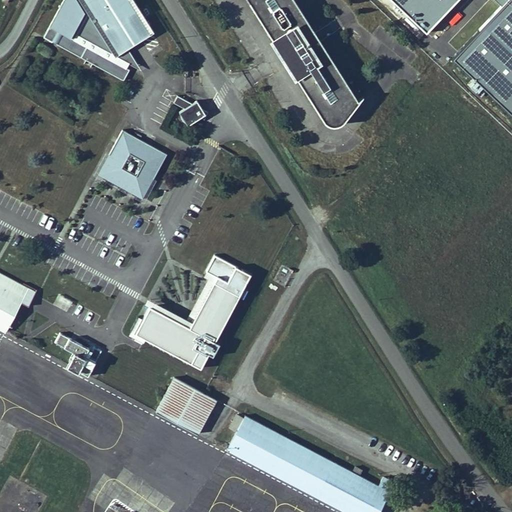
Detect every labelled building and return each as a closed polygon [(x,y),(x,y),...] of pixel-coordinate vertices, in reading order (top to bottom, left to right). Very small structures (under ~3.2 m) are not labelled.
[(131,45),(159,28),(141,0),(63,0),(46,32),(127,76),(134,62),(144,67),(131,45)] [(304,0),(255,0),(323,103),(333,117),(336,118),(341,119),(346,118),(351,115),(355,112),(359,104),(362,95),(358,88),(304,0)] [(396,0),(428,30),(455,0),(396,0)] [(511,0),(500,0),(447,56),(511,117),(511,0)] [(201,97),(197,100),(183,93),(178,101),(188,106),(182,111),(190,123),(205,113),(209,115),(212,107),(208,105),(201,97)] [(402,99),(399,104),(408,111),(412,107),(402,99)] [(476,128),(486,139),(491,134),(481,123),(476,128)] [(125,126),(102,167),(141,187),(161,146),(125,126)] [(490,145),(503,154),(508,147),(494,138),(490,145)] [(141,187),(102,167),(98,174),(143,199),(169,149),(161,146),(141,187)] [(456,177),(467,189),(493,162),(482,151),(456,177)] [(154,303),(140,329),(195,359),(210,333),(218,337),(265,248),(243,235),(219,281),(216,280),(193,323),(154,303)] [(0,268),(0,321),(7,325),(31,285),(0,268)] [(57,294),(53,306),(68,311),(72,299),(57,294)] [(53,341),(71,350),(64,363),(86,374),(98,351),(58,331),(53,341)] [(167,411),(185,378),(176,374),(160,407),(167,411)] [(185,378),(167,411),(201,429),(218,396),(185,378)] [(240,426),(229,448),(351,511),(380,511),(399,477),(386,470),(380,481),(248,409),(247,413),(240,409),(233,422),(240,426)]
